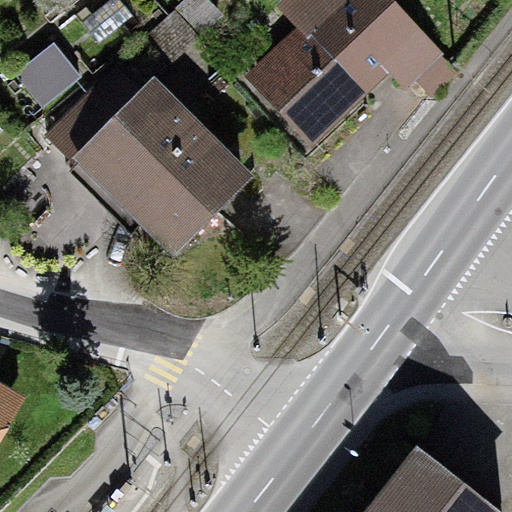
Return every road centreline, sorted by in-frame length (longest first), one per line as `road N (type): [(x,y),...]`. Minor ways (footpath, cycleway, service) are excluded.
road 1 (residential): [(327,406),(0,310)]
road 2 (secondary): [(405,307),(511,170)]
road 3 (secondary): [(245,511),(327,406)]
road 4 (secondary): [(327,406),(405,307)]
